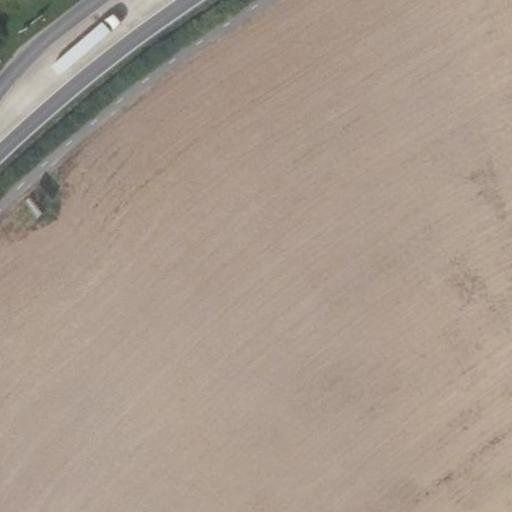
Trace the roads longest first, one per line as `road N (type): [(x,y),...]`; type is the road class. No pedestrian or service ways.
road 1 (secondary): [(0,155),(191,0)]
road 2 (secondary): [(100,0),(22,60),(0,91)]
